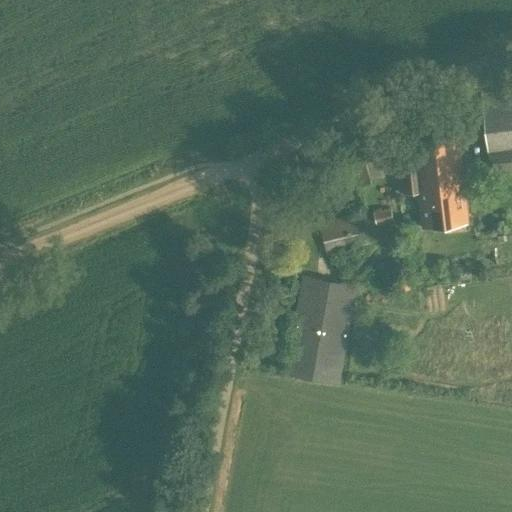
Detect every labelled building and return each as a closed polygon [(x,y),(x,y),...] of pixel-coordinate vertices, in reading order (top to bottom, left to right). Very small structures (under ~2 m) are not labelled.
[(482,103),(488,152),(490,171),(511,168),(511,88),(482,92),(482,103)] [(398,173),(400,192),(418,189),(422,226),(468,221),(458,134),(408,140),(412,171),(398,173)] [(364,153),(339,159),(347,188),(372,182),(364,153)] [(373,210),(376,224),(394,221),(391,206),(373,210)] [(373,241),(365,210),(319,221),(326,253),(373,241)] [(339,382),(357,284),(303,274),(285,372),(339,382)]
